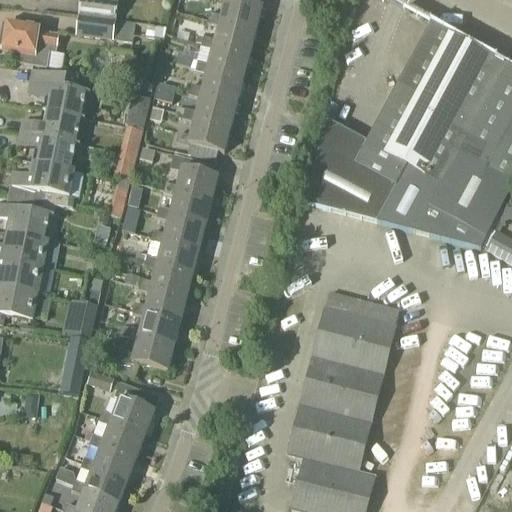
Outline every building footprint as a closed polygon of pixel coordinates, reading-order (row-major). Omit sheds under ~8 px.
[(81,1),(78,21),(115,26),(118,6),(81,1)] [(254,37),(261,12),(224,3),(220,19),(208,16),(206,26),(217,29),(218,28),(254,37)] [(78,21),(75,41),(113,46),(113,44),(133,47),(135,29),(126,28),(115,26),(78,21)] [(38,37),(39,29),(23,27),(22,31),(6,28),(5,40),(1,40),(0,45),(0,52),(2,53),(2,55),(21,58),(19,69),(47,73),(49,57),(56,58),(56,54),(58,40),(38,37)] [(511,190),(511,71),(431,27),(366,147),(354,168),(327,125),(305,208),(480,253),(486,242),(484,241),(511,190)] [(248,61),(254,37),(218,28),(217,29),(214,43),(202,40),(199,51),(211,54),(212,52),(248,61)] [(242,85),(248,61),(212,52),(211,54),(208,67),(196,64),(194,74),(205,77),(206,76),(242,85)] [(179,59),(176,69),(191,73),(194,62),(179,59)] [(74,74),(63,72),(62,75),(61,81),(73,83),(74,74)] [(31,75),(26,99),(48,103),(45,116),(81,123),(86,96),(76,94),(78,84),(73,83),(61,81),(31,75)] [(236,109),(242,85),(206,76),(205,77),(202,91),(190,88),(187,99),(199,102),(200,100),(236,109)] [(134,87),(133,94),(148,96),(149,88),(134,87)] [(230,133),(236,109),(200,100),(199,102),(196,114),(184,112),(181,123),(193,125),(194,124),(230,133)] [(152,111),(149,124),(161,127),(164,114),(152,111)] [(21,124),(18,138),(75,149),(81,123),(45,116),(43,128),(21,124)] [(224,157),(230,133),(194,124),(193,125),(193,126),(190,138),(178,135),(175,147),(189,151),(187,160),(215,167),(217,156),(224,157)] [(127,131),(126,139),(139,142),(141,134),(127,131)] [(18,138),(16,152),(34,155),(32,168),(70,175),(75,149),(18,138)] [(151,167),(155,154),(142,152),(139,164),(151,167)] [(122,158),(118,173),(130,175),(131,175),(134,160),(122,158)] [(211,207),(217,183),(211,181),(214,169),(173,159),(169,173),(180,176),(177,189),(166,186),(163,197),(174,200),(174,198),(211,207)] [(9,192),(7,202),(43,209),(43,207),(71,212),(73,202),(65,201),(70,175),(32,168),(29,180),(11,177),(9,192)] [(121,223),(129,186),(116,184),(109,220),(121,223)] [(205,231),(211,207),(174,198),(174,200),(171,213),(159,210),(156,221),(168,224),(168,222),(205,231)] [(41,220),(43,209),(7,202),(5,212),(0,211),(0,225),(7,227),(5,240),(48,249),(53,222),(41,220)] [(109,221),(101,219),(99,228),(107,230),(109,221)] [(199,255),(205,231),(168,222),(168,224),(164,237),(153,234),(151,245),(162,247),(162,246),(199,255)] [(511,269),(511,244),(496,236),(485,255),(511,269)] [(0,265),(42,274),(48,249),(5,240),(2,253),(0,252),(0,265)] [(193,279),(199,255),(162,246),(162,247),(158,261),(147,258),(144,269),(155,272),(156,272),(156,270),(159,271),(193,279)] [(0,293),(37,301),(42,274),(0,265),(0,293)] [(193,279),(159,271),(156,270),(156,272),(155,272),(152,285),(141,282),(138,293),(149,296),(150,294),(159,296),(186,303),(193,279)] [(127,277),(125,287),(137,290),(139,280),(127,277)] [(0,328),(3,329),(5,320),(32,325),(37,301),(0,293),(0,328)] [(101,297),(85,294),(83,307),(98,310),(101,297)] [(186,303),(159,296),(150,294),(149,296),(146,308),(135,305),(132,316),(143,319),(144,318),(159,322),(180,327),(186,303)] [(366,511),(374,481),(358,477),(395,332),(400,314),(330,295),(325,314),(287,460),(304,465),(291,511),(366,511)] [(98,310),(71,305),(65,337),(92,343),(98,310)] [(180,327),(159,322),(144,318),(143,319),(140,332),(129,329),(126,341),(137,344),(137,342),(159,347),(174,351),(180,327)] [(34,331),(21,329),(21,336),(33,337),(34,331)] [(174,351),(159,347),(137,342),(137,344),(134,356),(122,353),(116,378),(135,384),(140,368),(168,375),(174,351)] [(85,361),(68,357),(64,378),(81,381),(85,361)] [(110,397),(114,383),(91,375),(86,389),(110,397)] [(101,415),(97,426),(109,431),(110,427),(145,440),(154,416),(136,410),(142,395),(120,387),(115,401),(119,403),(113,420),(101,415)] [(27,396),(25,408),(38,410),(39,398),(27,396)] [(136,463),(145,440),(110,427),(109,431),(104,443),(92,439),(88,449),(100,454),(101,450),(136,463)] [(127,487),(136,463),(101,450),(100,454),(95,467),(83,463),(80,473),(91,477),(92,473),(127,487)] [(118,510),(127,487),(92,473),(91,477),(86,490),(75,485),(71,496),(82,500),(84,496),(118,510)] [(117,511),(118,510),(84,496),(82,500),(77,511),(75,511),(66,508),(64,511),(117,511)] [(45,499),(42,507),(50,510),(53,502),(45,499)]
